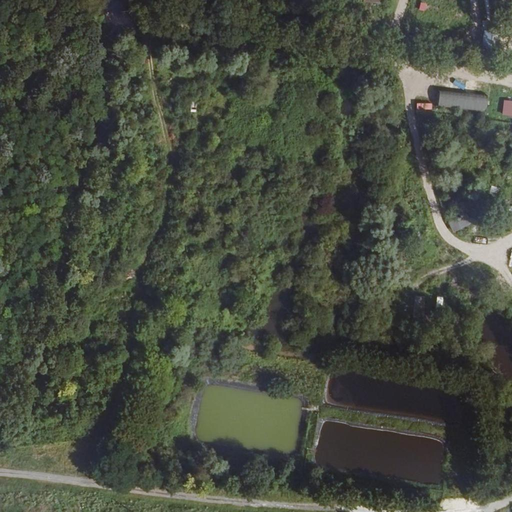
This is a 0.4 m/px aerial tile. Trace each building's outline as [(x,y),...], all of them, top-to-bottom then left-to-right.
[(277,73),(280,56),(222,47),(219,64),(277,73)] [(440,92),(440,107),(488,108),(489,94),(440,92)] [(503,115),(511,115),(511,99),(504,99),(503,115)] [(417,102),(417,109),(432,110),(432,103),(417,102)] [(454,232),(472,223),(467,213),(449,222),(454,232)] [(424,316),(425,296),(415,295),(414,315),(424,316)]
